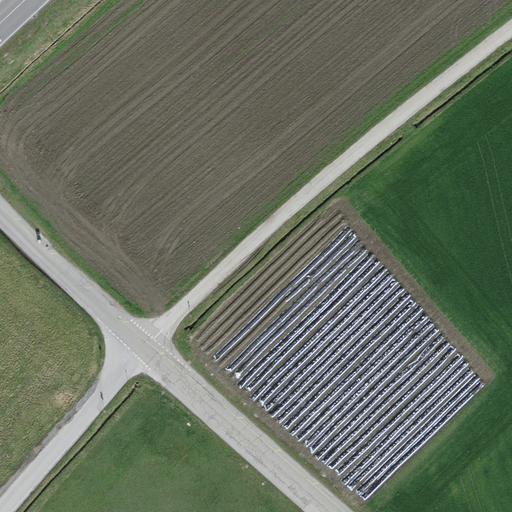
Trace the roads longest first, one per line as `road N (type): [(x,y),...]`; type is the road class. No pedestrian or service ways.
road 1 (residential): [(325,511),(138,343)]
road 2 (unclassified): [(138,343),(5,511)]
road 3 (residential): [(138,343),(0,214)]
